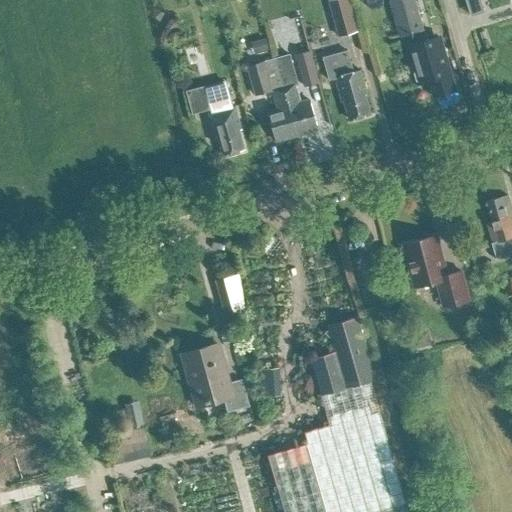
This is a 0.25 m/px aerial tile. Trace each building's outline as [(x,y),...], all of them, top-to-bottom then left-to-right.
[(327,0),(338,36),(358,31),(349,0),(327,0)] [(398,37),(424,29),(415,0),(388,0),(392,16),(385,18),(391,38),(398,35),(398,37)] [(511,0),(497,0),(501,13),(511,9),(511,0)] [(365,11),(374,43),(385,39),(376,7),(365,11)] [(503,74),(511,71),(511,32),(497,37),(500,48),(496,49),(503,74)] [(269,49),(265,37),(250,41),(254,54),(269,49)] [(436,37),(405,46),(416,83),(428,80),(433,96),(456,89),(445,51),(441,52),(436,37)] [(304,86),(319,82),(310,49),(295,54),(304,86)] [(353,71),(347,50),(323,56),(329,79),(335,78),(341,101),(344,100),(350,119),(369,114),(363,94),(367,93),(360,69),(353,71)] [(274,57),(296,134),(317,128),(309,99),(300,102),(295,84),(297,83),(289,53),(274,57)] [(275,140),(296,134),(274,57),(247,65),(254,94),(271,89),(276,108),(267,111),(275,140)] [(231,106),(226,88),(224,81),(203,86),(210,112),(209,113),(215,136),(218,135),(224,154),(243,149),(237,130),(240,129),(234,106),(231,106)] [(511,258),(511,216),(506,195),(486,201),(491,221),(486,223),(496,258),(510,254),(511,258)] [(407,261),(414,286),(436,280),(443,306),(468,299),(461,270),(446,274),(435,235),(403,244),(403,247),(400,248),(404,262),(407,261)] [(283,511),(407,511),(371,379),(376,378),(357,317),(327,326),(327,329),(325,332),(333,341),(336,351),(311,358),(330,425),(305,432),(308,443),(267,454),(283,511)] [(430,344),(427,329),(413,332),(416,347),(430,344)] [(228,382),(217,343),(182,353),(197,407),(223,399),(227,411),(249,405),(241,378),(228,382)] [(281,365),(264,365),(265,393),(282,392),(281,365)] [(136,423),(147,422),(145,398),(133,399),(136,423)] [(151,455),(144,426),(107,434),(114,464),(151,455)]
